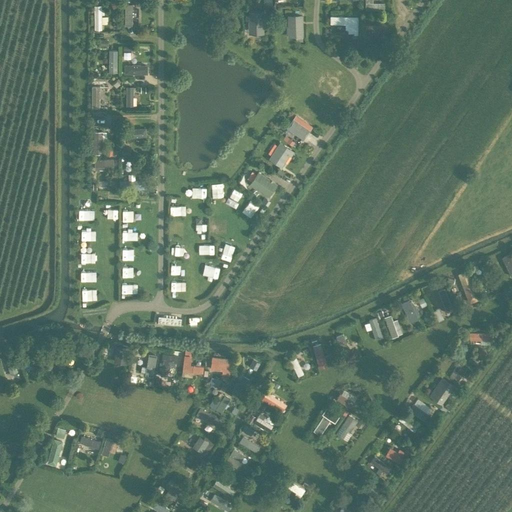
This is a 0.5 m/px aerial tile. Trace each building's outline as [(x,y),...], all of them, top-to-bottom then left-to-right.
[(372,0),(364,0),(365,10),(383,10),(383,3),(372,2),(372,0)] [(125,3),(125,24),(133,24),(133,3),(125,3)] [(95,4),(95,29),(103,29),(103,4),(95,4)] [(249,15),(246,15),(246,20),(249,20),(249,33),(263,32),(263,20),(266,20),(266,15),(263,15),(263,11),(249,11),(249,15)] [(296,41),(302,41),(302,36),(302,15),(288,16),(288,26),(286,26),(287,33),(296,33),(296,41)] [(331,16),(331,23),(345,23),(345,28),(348,29),(348,32),(353,32),(353,34),(357,34),(357,16),(331,16)] [(365,16),(365,28),(372,28),(372,32),(376,32),(376,29),(388,29),(388,19),(377,19),(377,16),(365,16)] [(118,67),(118,49),(109,49),(109,67),(118,67)] [(125,63),(125,73),(148,73),(147,63),(125,63)] [(332,98),(343,82),(327,71),(316,86),(332,98)] [(92,85),(92,107),(107,107),(107,85),(92,85)] [(126,86),(127,105),(135,105),(134,85),(126,86)] [(312,127),(296,115),(293,119),(287,127),(303,139),(309,130),(312,127)] [(147,127),(126,128),(126,137),(147,136),(147,127)] [(105,153),(105,130),(94,130),(94,153),(105,153)] [(279,142),(269,158),(281,165),(289,154),(291,155),(293,151),(279,142)] [(114,169),(114,158),(95,158),(95,168),(114,169)] [(268,195),(276,184),(258,172),(250,184),(268,195)] [(99,215),(110,216),(110,205),(100,204),(99,215)] [(125,228),(125,238),(136,237),(136,227),(125,228)] [(92,240),(92,230),(82,230),(82,240),(92,240)] [(124,258),(133,258),(133,247),(124,247),(124,258)] [(92,252),(81,253),(82,263),(92,263),(92,252)] [(469,303),(479,299),(468,269),(458,272),(469,303)] [(446,287),(439,289),(446,312),(453,310),(446,287)] [(411,321),(421,316),(411,297),(401,302),(411,321)] [(397,334),(397,333),(401,332),(397,319),(392,320),(390,314),(384,316),(392,337),(397,334)] [(157,323),(180,325),(181,318),(158,316),(157,323)] [(375,319),(369,321),(377,342),(383,339),(375,319)] [(115,345),(113,361),(126,363),(127,347),(115,345)] [(35,362),(31,348),(21,352),(25,365),(35,362)] [(171,355),(163,353),(161,359),(163,359),(160,376),(166,377),(169,361),(176,363),(177,356),(178,356),(179,351),(172,350),(171,355)] [(190,364),(191,351),(184,350),(182,369),(181,376),(192,377),(192,371),(203,372),(203,365),(190,364)] [(297,375),(307,372),(299,352),(290,356),(297,375)] [(141,366),(140,371),(145,372),(144,375),(153,376),(157,355),(148,353),(145,367),(141,366)] [(8,357),(9,373),(17,373),(17,356),(8,357)] [(222,371),(222,377),(229,378),(230,358),(212,356),(210,369),(222,371)] [(451,379),(453,377),(458,381),(462,375),(466,378),(472,369),(463,363),(461,365),(457,363),(448,377),(451,379)] [(242,395),(251,381),(245,377),(240,384),(236,382),(232,389),(242,395)] [(454,385),(443,377),(436,387),(435,387),(429,395),(441,403),(454,385)] [(219,392),(210,407),(220,413),(229,398),(219,392)] [(273,392),(268,397),(281,410),(286,404),(273,392)] [(426,420),(435,409),(418,397),(409,408),(426,420)] [(193,421),(214,431),(221,418),(199,407),(193,421)] [(325,436),(339,413),(328,407),(314,429),(325,436)] [(349,413),(336,433),(347,440),(360,420),(349,413)] [(415,430),(419,424),(403,413),(399,419),(415,430)] [(258,417),(255,421),(269,430),(277,418),(271,414),(265,422),(258,417)] [(56,436),(63,438),(65,428),(58,426),(56,436)] [(77,449),(96,456),(101,440),(82,434),(77,449)] [(239,441),(256,452),(260,445),(243,434),(239,441)] [(203,439),(199,436),(193,446),(207,455),(215,441),(205,435),(203,439)] [(102,450),(113,454),(118,440),(106,437),(102,450)] [(49,456),(50,457),(49,462),(57,464),(63,442),(53,440),(49,456)] [(236,467),(244,454),(233,447),(225,460),(236,467)] [(385,455),(400,464),(406,453),(399,449),(397,452),(389,447),(385,455)] [(181,454),(178,461),(196,472),(200,466),(181,454)] [(375,454),(370,462),(386,474),(391,466),(375,454)] [(170,477),(162,492),(175,499),(182,485),(170,477)] [(231,496),(235,489),(217,477),(213,484),(231,496)] [(372,496),(379,486),(365,477),(358,486),(372,496)] [(290,478),(286,484),(301,494),(305,488),(290,478)] [(201,499),(228,511),(233,501),(207,488),(201,499)] [(353,511),(364,511),(366,510),(346,495),(340,502),(353,511)] [(148,503),(162,511),(167,511),(170,507),(152,496),(148,503)]
